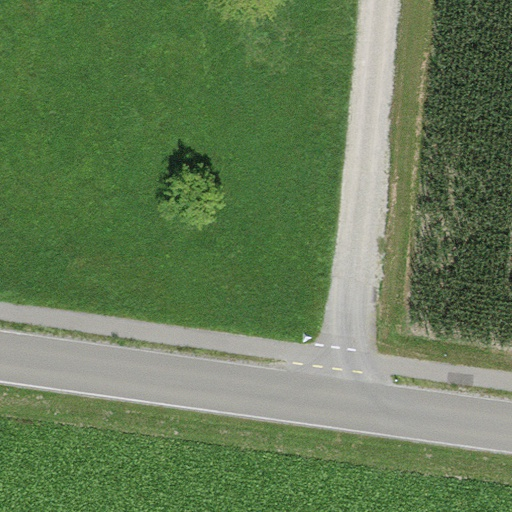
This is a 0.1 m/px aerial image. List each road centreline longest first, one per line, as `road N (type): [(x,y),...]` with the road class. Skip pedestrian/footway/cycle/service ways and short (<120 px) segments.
road 1 (residential): [(511,431),(0,361)]
road 2 (track): [(374,0),(333,408)]
